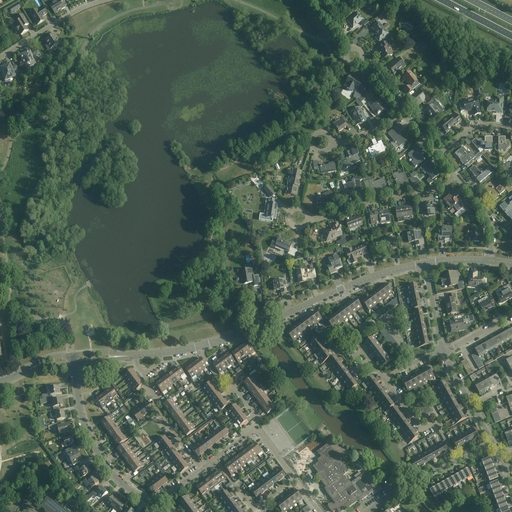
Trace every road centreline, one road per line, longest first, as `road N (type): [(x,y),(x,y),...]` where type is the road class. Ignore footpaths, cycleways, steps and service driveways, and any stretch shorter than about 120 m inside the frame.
road 1 (tertiary): [(200,346),(363,280),(425,264)]
road 2 (unclassified): [(152,508),(116,480),(93,448),(72,359)]
road 3 (residential): [(305,217),(428,191),(454,177)]
road 4 (residential): [(201,469),(156,409),(135,355)]
road 5 (residential): [(0,58),(106,0)]
road 6 (residential): [(458,460),(438,425),(422,429),(385,379)]
